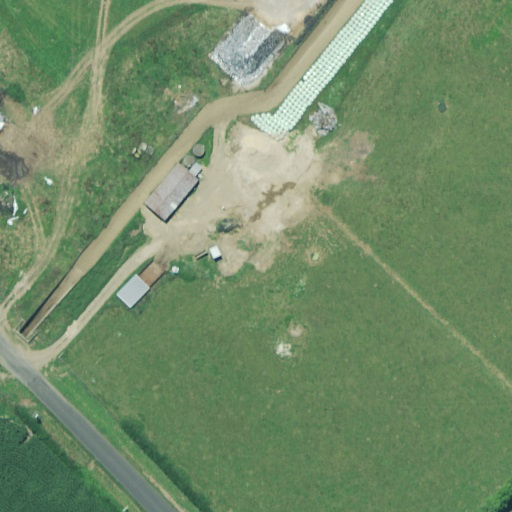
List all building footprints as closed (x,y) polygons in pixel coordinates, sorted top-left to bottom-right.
[(188,41),(95,14),(88,37),(182,64),(188,41)] [(168,221),(202,181),(198,178),(207,168),(190,153),(148,204),(168,221)] [(252,192),(241,184),(255,165),(244,157),(215,196),(226,204),(233,195),(244,203),(252,192)] [(278,178),(272,173),(259,189),(265,194),(245,220),(269,240),(297,206),(272,185),(278,178)] [(151,290),(138,277),(119,295),(133,309),(151,290)]
